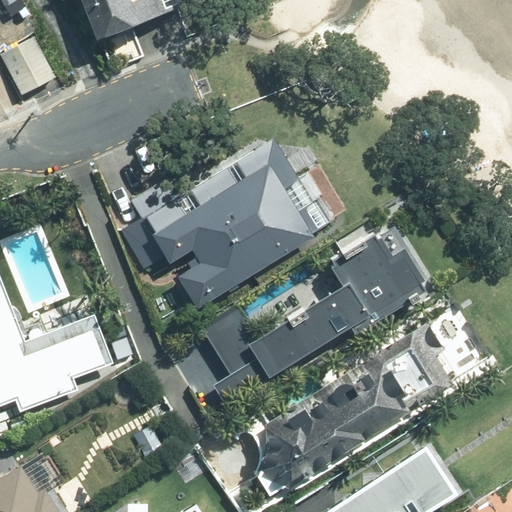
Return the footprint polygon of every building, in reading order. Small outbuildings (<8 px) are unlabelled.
[(73,0),(86,41),(175,14),(170,0),(73,0)] [(32,35),(1,49),(20,94),(52,81),(32,35)] [(271,118),(113,212),(146,267),(182,246),(191,261),(174,271),(193,303),(333,220),(271,118)] [(180,335),(222,405),(427,284),(388,217),(333,250),(350,279),(254,335),(235,303),(180,335)] [(0,301),(0,417),(118,371),(91,303),(12,333),(0,301)] [(400,323),(257,413),(248,467),(264,494),(438,384),(400,323)] [(59,511),(15,445),(0,455),(0,511),(59,511)] [(419,450),(324,511),(418,511),(448,493),(419,450)] [(504,511),(493,495),(467,511),(504,511)] [(193,511),(188,503),(172,511),(193,511)]
